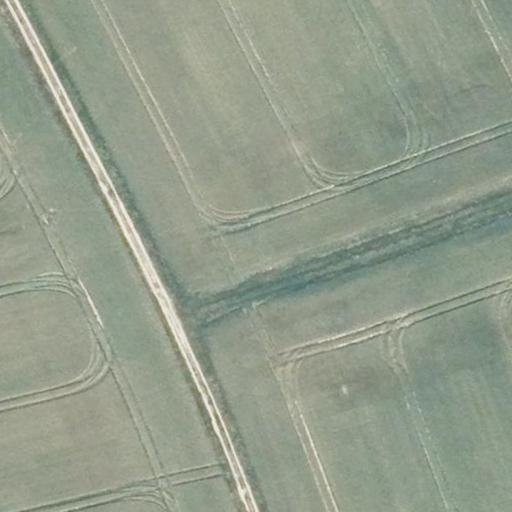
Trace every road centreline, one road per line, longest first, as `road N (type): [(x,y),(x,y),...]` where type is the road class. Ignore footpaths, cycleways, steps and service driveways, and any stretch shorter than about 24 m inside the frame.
road 1 (track): [(10,0),(175,325),(252,511)]
road 2 (track): [(175,325),(511,200)]
